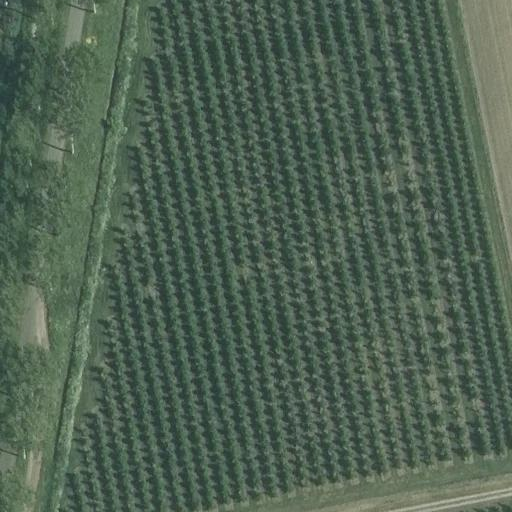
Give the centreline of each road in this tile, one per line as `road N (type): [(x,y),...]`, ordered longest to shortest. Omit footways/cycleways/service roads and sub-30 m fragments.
road 1 (unclassified): [(0,505),(78,0)]
road 2 (track): [(0,266),(39,0)]
road 3 (track): [(29,313),(40,327),(42,389),(25,511)]
road 4 (track): [(394,511),(511,488)]
